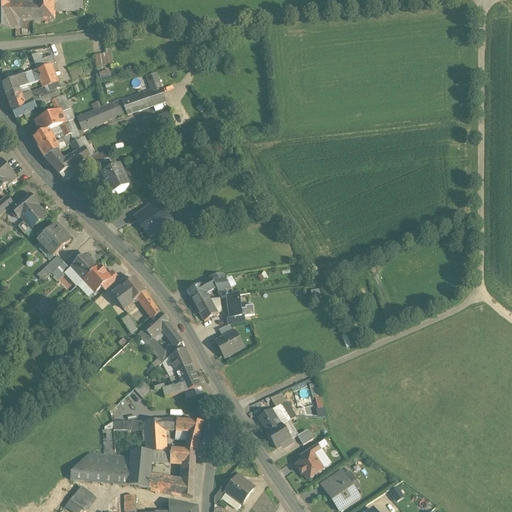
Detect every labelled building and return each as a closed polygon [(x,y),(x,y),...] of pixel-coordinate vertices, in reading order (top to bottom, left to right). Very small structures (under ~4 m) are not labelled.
[(32,0),(32,5),(32,21),(54,22),(55,11),(55,0),(32,0)] [(81,0),(55,0),(55,11),(81,13),(81,0)] [(4,4),(0,4),(0,29),(19,30),(19,21),(32,21),(32,5),(4,4)] [(40,54),(31,57),(37,72),(45,69),(42,61),(40,54)] [(52,57),(42,61),(45,69),(50,67),(51,67),(56,65),(52,57)] [(45,69),(37,72),(40,80),(53,75),(51,67),(50,67),(45,69)] [(37,72),(2,86),(6,96),(20,90),(20,91),(27,87),(41,82),(40,80),(37,72)] [(53,75),(40,80),(41,82),(44,89),(48,88),(57,84),(53,75)] [(156,76),(146,79),(152,94),(161,91),(156,76)] [(57,84),(48,88),(50,93),(59,90),(57,84)] [(27,87),(20,91),(22,98),(30,94),(27,87)] [(20,90),(6,96),(11,110),(15,119),(36,110),(31,97),(23,100),(22,98),(20,91),(20,90)] [(122,104),(122,105),(126,115),(127,118),(166,104),(161,91),(152,94),(122,104)] [(31,97),(36,110),(47,105),(44,98),(42,93),(31,97)] [(64,97),(51,103),(54,108),(66,103),(64,97)] [(121,102),(78,120),(84,133),(89,131),(90,131),(126,115),(122,105),(122,104),(121,102)] [(66,103),(54,108),(57,114),(60,113),(61,115),(70,111),(66,103)] [(57,114),(36,124),(41,136),(49,132),(59,128),(65,125),(61,115),(60,113),(57,114)] [(170,115),(155,121),(160,133),(174,128),(170,115)] [(65,125),(59,128),(62,133),(64,139),(73,135),(68,124),(65,125)] [(41,136),(32,140),(45,160),(57,154),(58,153),(58,152),(51,138),(49,132),(41,136)] [(62,133),(51,138),(58,152),(58,153),(65,150),(60,139),(62,138),(62,140),(64,139),(62,133)] [(71,170),(59,176),(65,183),(92,168),(109,160),(111,159),(108,153),(91,162),(79,141),(71,145),(77,157),(81,164),(71,170)] [(65,164),(57,154),(45,160),(59,176),(71,170),(65,164)] [(77,157),(65,164),(71,170),(81,164),(77,157)] [(99,165),(92,168),(101,184),(106,182),(104,177),(103,177),(103,176),(115,171),(109,160),(99,165)] [(0,194),(2,194),(1,192),(7,187),(8,188),(17,181),(10,173),(12,172),(7,166),(5,167),(1,162),(0,163),(0,194)] [(151,166),(143,171),(150,186),(159,181),(154,173),(151,166)] [(115,171),(103,176),(103,177),(104,177),(106,182),(113,196),(112,196),(113,197),(129,189),(129,188),(128,188),(119,169),(120,169),(119,168),(115,171)] [(36,204),(30,196),(12,211),(13,212),(12,213),(11,215),(11,216),(12,218),(13,219),(15,219),(16,219),(18,218),(18,219),(20,217),(31,230),(45,218),(35,205),(36,204)] [(157,196),(142,201),(150,210),(157,205),(158,205),(162,202),(157,196)] [(6,198),(0,202),(0,216),(12,206),(6,198)] [(150,210),(136,220),(149,237),(162,227),(167,234),(174,228),(158,205),(157,205),(150,210)] [(70,240),(56,225),(38,241),(52,257),(70,240)] [(97,268),(84,255),(71,267),(84,281),(97,268)] [(58,257),(43,271),(48,276),(51,274),(63,263),(58,257)] [(63,263),(51,274),(58,281),(70,270),(63,263)] [(97,268),(84,281),(95,293),(101,287),(110,279),(107,276),(98,267),(97,268)] [(118,279),(112,272),(107,276),(110,279),(101,287),(105,292),(118,279)] [(223,276),(210,278),(216,290),(221,299),(234,297),(223,276)] [(145,293),(134,279),(124,287),(123,288),(133,302),(138,299),(142,305),(150,300),(145,293)] [(201,286),(187,293),(196,308),(210,300),(207,295),(204,290),(201,286)] [(119,291),(113,295),(124,310),(133,302),(123,288),(119,291)] [(211,293),(207,295),(210,300),(221,299),(216,290),(211,293)] [(242,317),(239,297),(227,298),(230,319),(230,320),(242,318),(242,317)] [(160,313),(150,300),(142,305),(152,321),(160,314),(160,313)] [(210,300),(196,308),(204,323),(211,319),(212,321),(215,319),(214,317),(218,315),(210,300)] [(160,314),(144,330),(151,338),(162,328),(167,334),(172,329),(170,326),(160,314)] [(138,329),(129,316),(121,321),(130,334),(138,329)] [(228,327),(246,325),(244,317),(242,317),(242,318),(230,320),(230,319),(227,320),(228,327)] [(225,328),(218,332),(222,339),(234,333),(230,327),(225,328)] [(167,334),(165,336),(173,346),(164,354),(167,357),(168,356),(181,345),(183,343),(172,329),(167,334)] [(144,330),(139,335),(145,343),(151,338),(144,330)] [(222,339),(215,343),(224,359),(242,349),(234,333),(222,339)] [(163,352),(156,344),(150,349),(157,357),(163,352)] [(181,345),(168,356),(169,357),(183,350),(181,345)] [(183,350),(169,357),(173,365),(172,365),(176,374),(191,367),(183,350)] [(200,388),(191,367),(176,374),(181,386),(175,388),(175,387),(165,390),(163,386),(154,389),(155,393),(163,391),(165,398),(200,388)] [(149,390),(143,382),(141,383),(135,389),(134,390),(143,400),(151,394),(149,390)] [(298,398),(312,396),(310,387),(303,388),(303,391),(297,392),(298,398)] [(281,395),(270,399),(275,407),(285,401),(281,395)] [(323,409),(320,396),(314,398),(317,410),(323,409)] [(285,403),(279,407),(288,422),(289,421),(294,418),(285,403)] [(272,411),(258,420),(267,435),(281,426),(272,411)] [(177,421),(145,422),(146,453),(152,454),(164,453),(165,451),(166,451),(165,431),(176,431),(177,421)] [(202,425),(177,421),(176,431),(176,432),(190,433),(185,451),(195,452),(202,425)] [(288,422),(282,426),(291,441),(298,436),(289,421),(288,422)] [(291,441),(282,426),(281,426),(267,435),(276,450),(283,445),(285,448),(293,443),(291,441)] [(113,432),(103,431),(105,457),(115,458),(113,432)] [(309,434),(299,440),(302,446),(313,440),(309,434)] [(316,446),(304,454),(308,458),(312,455),(313,456),(320,451),(316,446)] [(185,451),(171,450),(171,451),(170,462),(184,464),(183,483),(194,484),(195,452),(185,451)] [(164,453),(152,454),(151,460),(170,462),(171,451),(166,451),(165,451),(164,453)] [(146,453),(132,453),(131,459),(129,487),(148,491),(150,477),(151,460),(152,454),(146,453)] [(105,457),(90,455),(71,474),(71,481),(129,487),(131,459),(115,458),(105,457)] [(308,458),(295,467),(301,476),(303,475),(307,481),(323,470),(313,456),(312,455),(308,458)] [(183,483),(150,477),(148,491),(193,499),(194,484),(183,483)] [(254,489),(237,477),(226,493),(225,493),(226,494),(241,505),(254,489)] [(334,478),(321,486),(326,493),(328,492),(327,491),(338,484),(334,478)] [(338,484),(327,491),(328,492),(336,504),(333,505),(337,511),(339,511),(359,499),(346,479),(338,484)] [(93,497),(81,489),(70,502),(83,511),(93,497)] [(221,489),(215,497),(215,505),(216,506),(226,494),(225,493),(226,493),(221,489)] [(134,511),(135,497),(124,496),(124,511),(134,511)] [(168,511),(168,503),(159,503),(155,511),(168,511)] [(197,511),(197,508),(168,503),(168,511),(197,511)]
